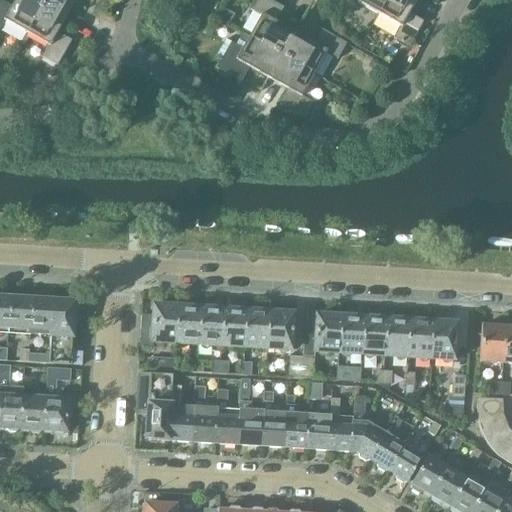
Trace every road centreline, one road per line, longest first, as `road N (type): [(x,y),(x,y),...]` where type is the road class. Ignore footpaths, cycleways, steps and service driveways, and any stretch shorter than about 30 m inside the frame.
road 1 (residential): [(121,50),(273,129),(299,138),(360,138),(396,117),(411,97),(463,0)]
road 2 (residential): [(511,287),(119,261)]
road 3 (residential): [(375,511),(313,484),(104,466)]
road 4 (residential): [(104,466),(119,261)]
road 5 (residential): [(121,50),(63,104),(0,119)]
